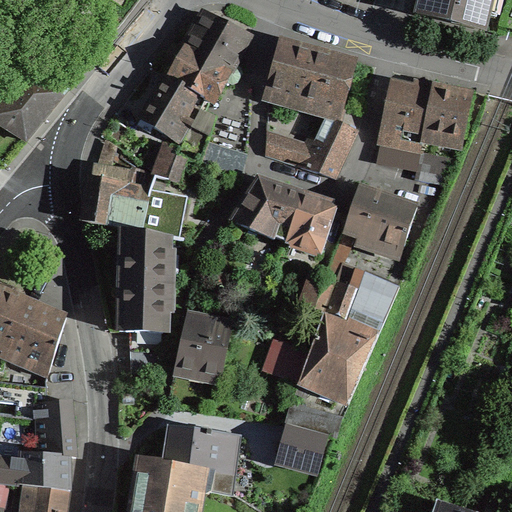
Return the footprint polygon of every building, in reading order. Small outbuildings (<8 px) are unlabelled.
[(420,0),(417,14),(485,31),(492,0),(420,0)] [(237,61),(249,36),(205,13),(169,77),(199,94),(199,95),(214,104),(215,102),(227,81),(232,84),(237,82),(242,73),(240,69),(235,66),(237,61)] [(339,121),(356,62),(320,52),(280,41),(267,89),(278,92),(275,103),(320,115),(306,149),(266,137),(266,156),(335,179),(358,131),(339,121)] [(69,87),(56,75),(48,78),(44,82),(33,73),(0,114),(0,123),(26,141),(69,87)] [(140,120),(172,138),(173,137),(192,106),(199,95),(199,94),(169,77),(166,75),(164,79),(140,120)] [(430,91),(391,83),(379,144),(410,150),(414,132),(463,142),(473,94),(447,89),(432,85),(430,91)] [(179,149),(176,155),(240,175),(246,157),(205,144),(214,119),(200,113),(201,111),(192,106),(173,137),(182,143),(179,149)] [(179,149),(166,143),(154,176),(167,179),(176,155),(179,149)] [(133,232),(133,231),(141,233),(150,190),(150,189),(90,179),(88,190),(87,202),(92,203),(88,224),(122,230),(133,232)] [(274,240),(275,237),(287,242),(303,195),(291,191),(259,180),(232,222),(274,240)] [(392,199),(359,188),(345,231),(402,250),(417,207),(392,199)] [(187,198),(150,190),(141,233),(175,239),(179,240),(183,220),(187,198)] [(324,202),(303,195),(287,242),(307,249),(305,256),(313,258),(316,252),(320,253),(335,209),(326,206),(323,205),(324,202)] [(168,284),(174,285),(175,239),(141,233),(133,231),(133,232),(122,230),(121,281),(119,331),(120,331),(130,332),(132,379),(163,377),(161,332),(167,333),(168,284)] [(300,383),(348,404),(398,287),(366,273),(359,292),(336,283),(324,316),(310,354),(300,383)] [(324,316),(336,283),(316,274),(304,309),(324,316)] [(0,288),(0,349),(50,370),(66,317),(19,297),(0,288)] [(221,379),(232,325),(188,316),(181,344),(175,370),(221,379)] [(277,343),(266,371),(300,383),(310,354),(277,343)] [(68,457),(76,458),(71,402),(59,403),(48,403),(47,388),(0,382),(0,401),(17,404),(15,418),(35,420),(36,454),(36,455),(68,457)] [(335,418),(292,406),(285,425),(301,430),(301,431),(302,432),(303,430),(304,431),(318,434),(318,436),(319,436),(320,435),(325,436),(325,437),(327,437),(328,437),(330,438),(331,436),(335,418)] [(215,471),(211,492),(230,496),(234,468),(216,465),(218,448),(241,451),(242,436),(219,432),(212,431),(169,425),(163,462),(215,471)] [(318,436),(318,434),(304,431),(300,446),(283,441),(279,457),(300,463),(303,447),(323,453),(327,437),(325,437),(325,436),(320,435),(319,436),(318,436)] [(25,485),(68,490),(68,462),(68,457),(36,455),(36,454),(21,453),(20,461),(0,458),(0,482),(3,483),(25,485)] [(215,471),(163,462),(140,458),(138,475),(136,475),(129,511),(197,511),(201,490),(211,492),(215,471)] [(65,511),(68,491),(68,490),(25,485),(21,511),(65,511)] [(468,511),(437,502),(433,511),(468,511)]
